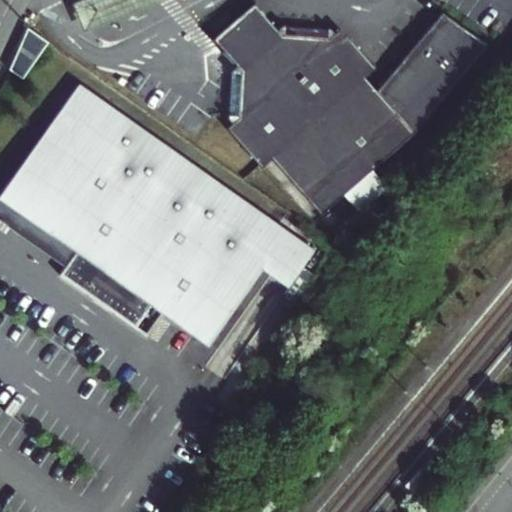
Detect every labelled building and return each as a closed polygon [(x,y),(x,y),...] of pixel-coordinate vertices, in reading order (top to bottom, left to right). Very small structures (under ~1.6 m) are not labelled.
[(70,0),(82,32),(171,0),(70,0)] [(379,99),(368,85),(378,77),(345,36),(339,41),(336,37),(291,31),(285,36),(263,9),(218,45),(240,72),(234,77),(229,123),(233,128),(228,132),(262,172),(272,163),(319,221),(414,143),(379,99)] [(379,99),(414,143),(489,61),(447,23),(379,99)] [(29,30),(9,72),(30,83),(49,44),(29,30)] [(145,137),(77,89),(0,198),(0,199),(77,253),(66,268),(60,277),(146,338),(147,336),(146,335),(162,313),(209,346),(267,263),(293,281),(312,254),(145,137)] [(77,253),(0,199),(0,220),(66,268),(77,253)] [(410,501),(427,482),(417,475),(402,494),(410,501)]
